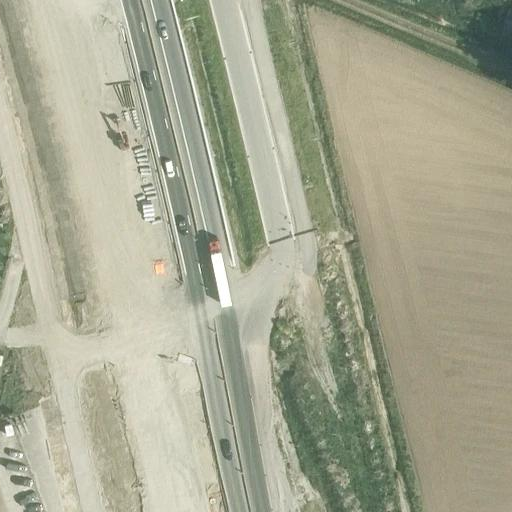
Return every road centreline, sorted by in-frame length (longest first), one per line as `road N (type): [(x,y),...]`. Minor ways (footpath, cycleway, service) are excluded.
road 1 (trunk): [(187,511),(135,234),(122,0)]
road 2 (unclassified): [(0,0),(72,218),(128,347)]
road 3 (trunk): [(49,0),(128,347)]
road 4 (unclassified): [(223,0),(277,232)]
road 5 (unclassified): [(349,0),(511,69)]
road 6 (trunk): [(128,347),(160,511)]
